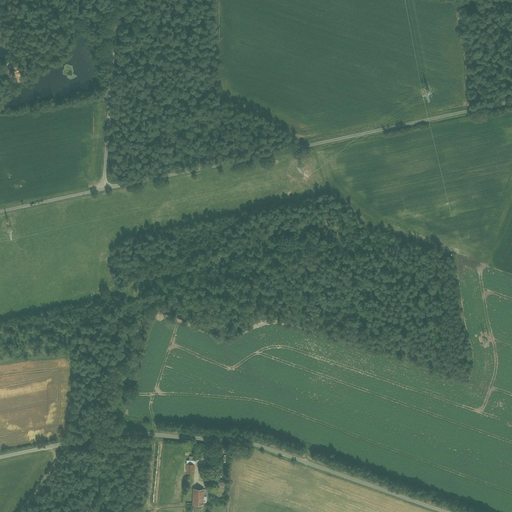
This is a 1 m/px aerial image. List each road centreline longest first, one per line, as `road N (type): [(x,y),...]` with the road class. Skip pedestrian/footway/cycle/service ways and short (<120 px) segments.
road 1 (unclassified): [(511,96),(0,208)]
road 2 (residential): [(0,456),(102,433),(240,441),(444,511)]
